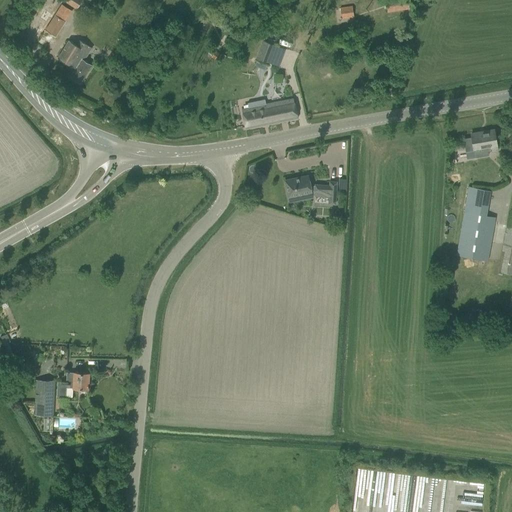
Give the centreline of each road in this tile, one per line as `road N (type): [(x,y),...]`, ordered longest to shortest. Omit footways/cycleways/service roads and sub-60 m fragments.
road 1 (unclassified): [(132,511),(153,296),(164,269),(219,204),(223,150)]
road 2 (tertiary): [(223,150),(511,91)]
road 3 (tertiary): [(103,142),(51,112),(0,59)]
